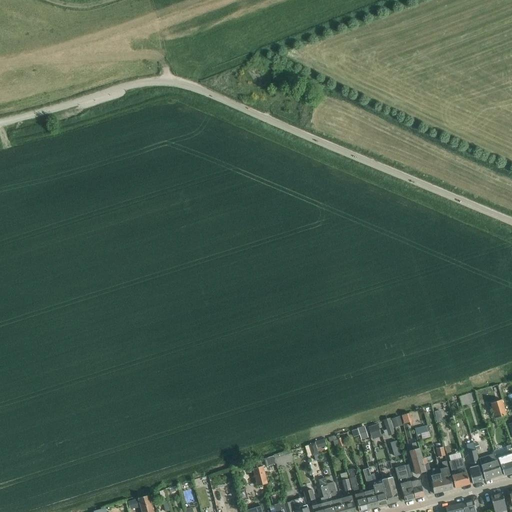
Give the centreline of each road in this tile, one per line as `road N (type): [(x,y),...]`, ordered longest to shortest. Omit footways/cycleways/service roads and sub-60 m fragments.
road 1 (tertiary): [(0,122),(130,85),(183,84),(511,223)]
road 2 (track): [(0,62),(158,57),(166,82)]
road 3 (tertiary): [(390,511),(511,480)]
